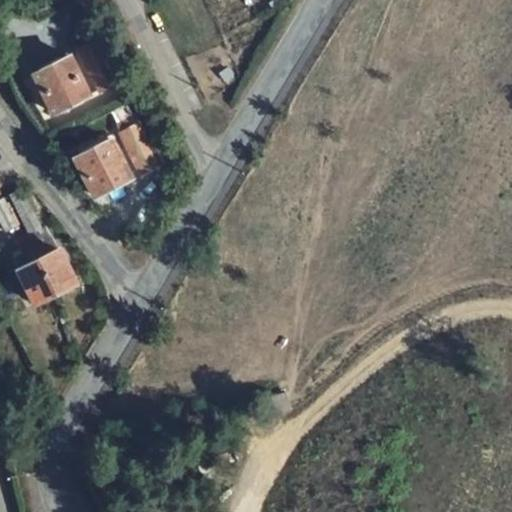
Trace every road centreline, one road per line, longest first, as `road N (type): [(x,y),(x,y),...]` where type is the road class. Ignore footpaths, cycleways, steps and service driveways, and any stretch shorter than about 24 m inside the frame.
road 1 (residential): [(66,511),(48,464),(138,306)]
road 2 (residential): [(138,306),(0,121)]
road 3 (residential): [(219,173),(326,0)]
road 4 (residential): [(130,0),(219,173)]
road 5 (residential): [(138,306),(219,173)]
